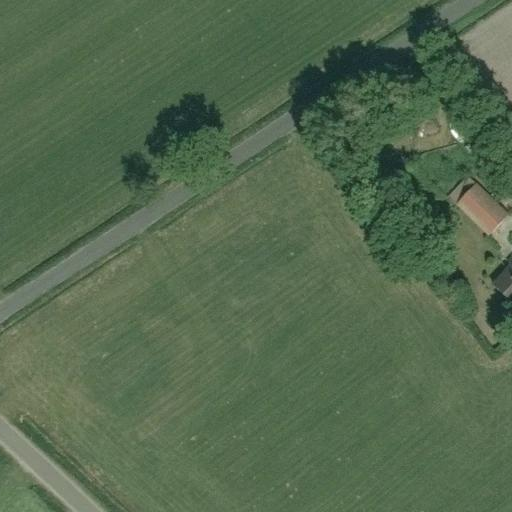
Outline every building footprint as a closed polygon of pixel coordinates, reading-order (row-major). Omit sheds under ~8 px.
[(489,238),(509,216),(477,185),(457,206),(489,238)] [(195,227),(208,248),(265,214),(253,193),(195,227)] [(297,254),(286,260),(292,272),(303,266),(297,254)] [(511,265),(493,286),(511,303),(511,265)] [(446,285),(456,275),(447,266),(437,276),(446,285)] [(245,302),(248,289),(236,286),(233,299),(245,302)]
